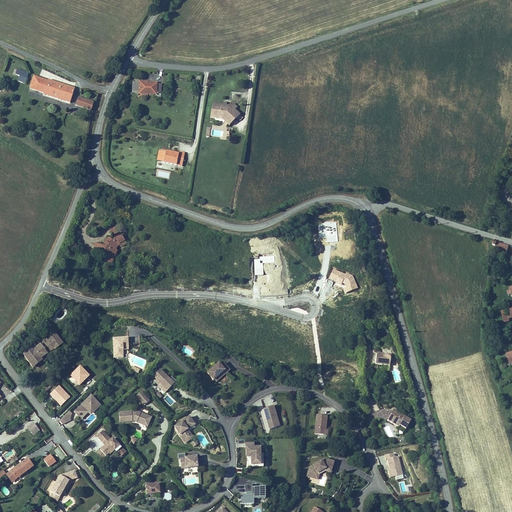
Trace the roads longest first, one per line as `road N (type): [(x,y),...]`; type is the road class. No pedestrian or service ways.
road 1 (tertiary): [(449,511),(420,388),(361,206),(326,197),(255,227),(230,226),(108,179)]
road 2 (tertiary): [(438,0),(239,64),(128,59)]
road 3 (residential): [(41,285),(93,301),(185,293),(265,305)]
road 4 (residential): [(0,355),(99,485),(145,511)]
road 5 (residential): [(379,482),(349,416),(303,389),(274,388),(226,424)]
road 6 (unclassified): [(0,42),(110,92)]
